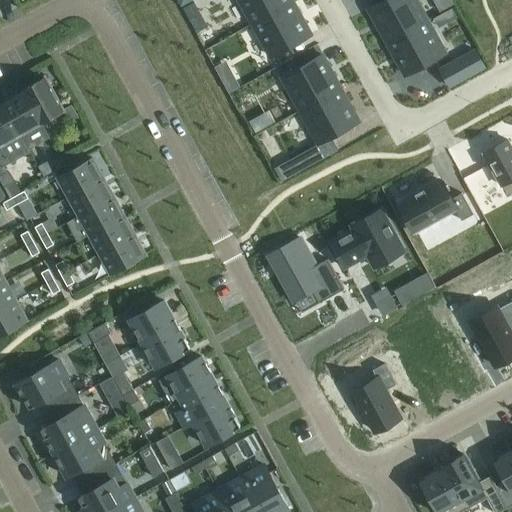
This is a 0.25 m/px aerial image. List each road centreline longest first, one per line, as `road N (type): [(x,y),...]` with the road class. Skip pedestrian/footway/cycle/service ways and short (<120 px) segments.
road 1 (residential): [(92,0),(341,452),(376,469)]
road 2 (residential): [(511,71),(402,130),(330,0)]
road 3 (residential): [(511,394),(376,469)]
